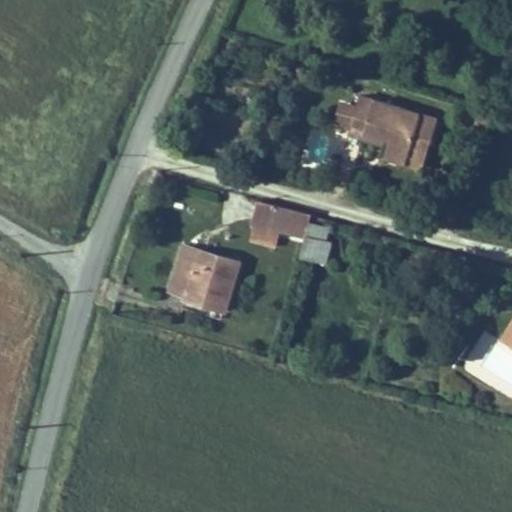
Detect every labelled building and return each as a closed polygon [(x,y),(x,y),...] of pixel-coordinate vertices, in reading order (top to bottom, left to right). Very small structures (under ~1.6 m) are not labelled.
[(360,110),(350,140),(362,143),(364,138),(385,145),(379,164),(403,171),(408,155),(427,161),(439,123),(363,99),(360,110)] [(350,140),(360,110),(342,104),(333,134),(350,140)] [(408,155),(403,171),(422,177),(427,161),(408,155)] [(244,265),(243,270),(272,278),(282,242),(304,248),(310,225),(313,218),(262,203),(244,265)] [(304,248),(305,249),(303,255),(301,262),(328,268),(334,244),(329,243),(332,229),(310,225),(304,248)] [(180,247),(167,293),(186,299),(184,306),(229,319),(243,270),(244,265),(180,247)] [(303,255),(284,249),(280,263),(299,269),(301,262),(303,255)] [(511,318),(497,340),(511,349),(511,318)]
